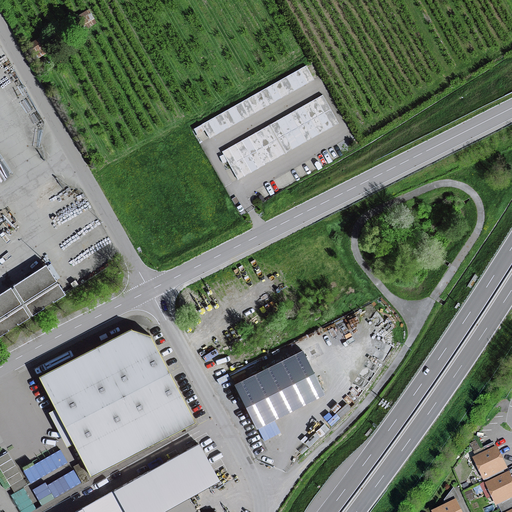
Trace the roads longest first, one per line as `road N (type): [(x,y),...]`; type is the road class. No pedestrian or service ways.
road 1 (tertiary): [(511,109),(149,289)]
road 2 (motorway): [(511,247),(327,511)]
road 3 (unclassified): [(0,24),(149,289)]
road 4 (motorway): [(356,511),(511,289)]
road 5 (unclassified): [(262,511),(261,493),(149,289)]
road 6 (tertiary): [(149,289),(0,367)]
